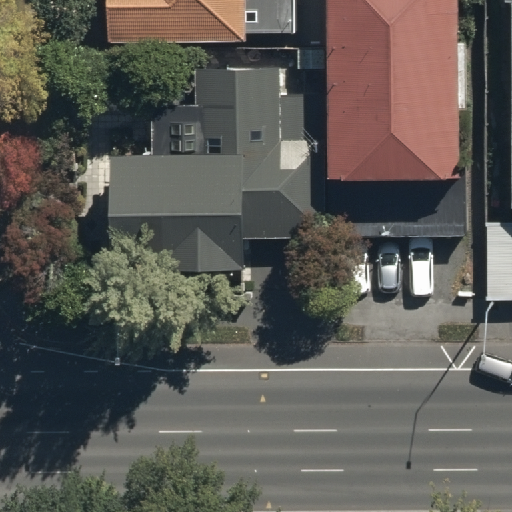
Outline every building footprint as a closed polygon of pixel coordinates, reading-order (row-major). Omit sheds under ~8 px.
[(106,0),(106,39),(246,39),(245,31),(298,31),(298,0),(106,0)] [(326,0),(327,47),(297,47),(297,66),(327,66),(328,235),(465,234),(465,157),(460,157),(460,109),(466,109),(466,41),(459,41),(458,0),(326,0)] [(509,0),(509,203),(511,202),(511,0),(502,0),(503,0),(509,0)] [(88,127),(89,275),(278,274),(277,235),(318,235),(317,93),(279,93),(279,67),(195,68),(195,104),(189,104),(189,96),(165,96),(165,101),(150,101),(150,127),(88,127)] [(511,220),(485,220),(484,298),(511,298),(511,220)]
